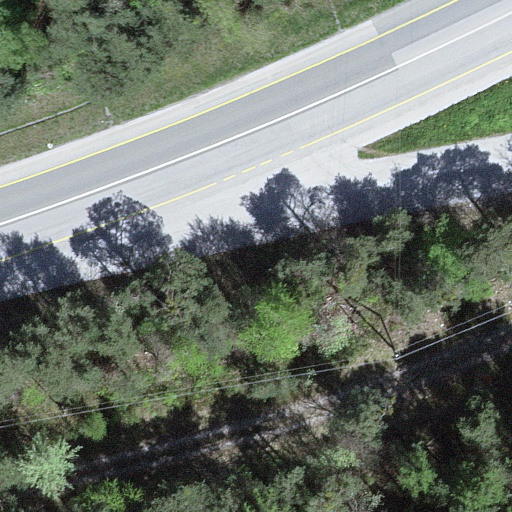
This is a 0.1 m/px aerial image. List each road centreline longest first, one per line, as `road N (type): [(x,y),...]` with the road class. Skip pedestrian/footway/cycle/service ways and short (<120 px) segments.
road 1 (primary): [(511,11),(214,147),(0,225)]
road 2 (track): [(214,147),(511,141)]
